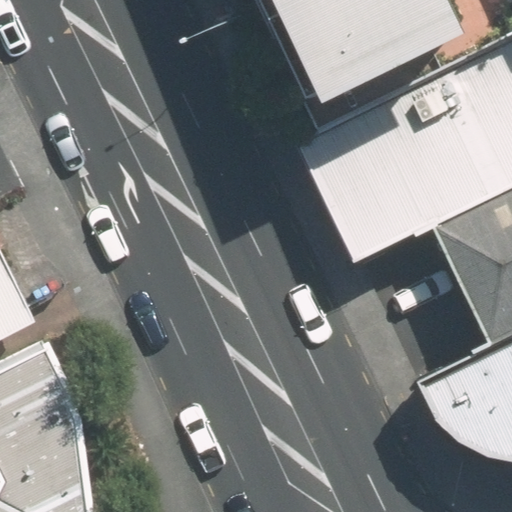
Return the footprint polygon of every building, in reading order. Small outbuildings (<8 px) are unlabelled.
[(248,0),(306,117),(451,47),(428,0),(248,0)] [(435,223),(511,185),(511,34),(300,137),(357,262),(435,223)] [(511,185),(435,223),(491,343),(511,332),(511,185)] [(0,335),(23,324),(0,275),(0,335)] [(511,332),(491,343),(419,377),(445,429),(471,447),(495,455),(511,457),(511,332)] [(0,511),(70,511),(55,409),(32,352),(0,366),(0,511)]
